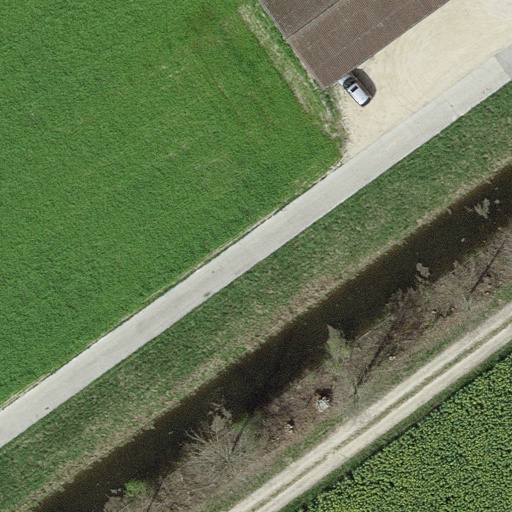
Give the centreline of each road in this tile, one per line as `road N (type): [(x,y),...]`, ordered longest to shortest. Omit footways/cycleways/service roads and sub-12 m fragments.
road 1 (track): [(0,441),(511,70)]
road 2 (track): [(280,511),(511,347)]
